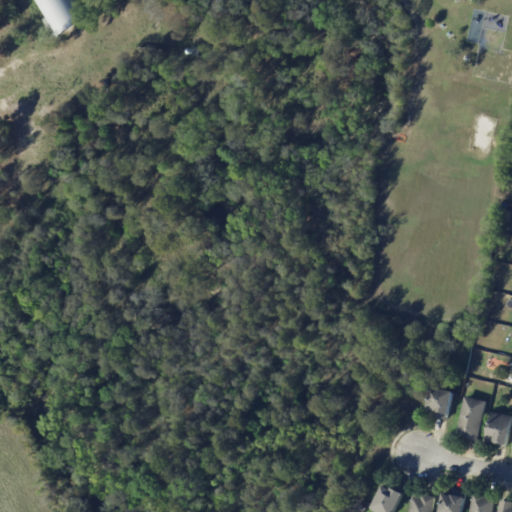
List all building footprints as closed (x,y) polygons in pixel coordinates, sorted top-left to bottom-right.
[(34,0),(53,37),(84,21),(72,0),(34,0)] [(456,390),(451,413),(448,412),(447,418),(435,416),(436,411),(429,410),(434,386),(456,390)] [(478,439),(467,437),(468,435),(459,433),(467,396),(488,400),(479,440),(478,439)] [(511,415),(511,433),(509,446),(488,442),(495,411),(511,415)] [(395,489),(395,490),(397,487),(408,494),(397,511),(377,511),(374,510),(388,485),(395,489)] [(456,494),(467,496),(463,511),(442,511),(446,493),(455,495),(455,494),(456,494)] [(485,495),(487,495),(487,497),(497,499),(494,511),(472,511),(476,493),(485,495)] [(426,494),(437,496),(433,511),(411,511),(415,495),(424,497),(424,494),(426,494)] [(504,499),(511,500),(511,511),(501,511),(504,499)]
